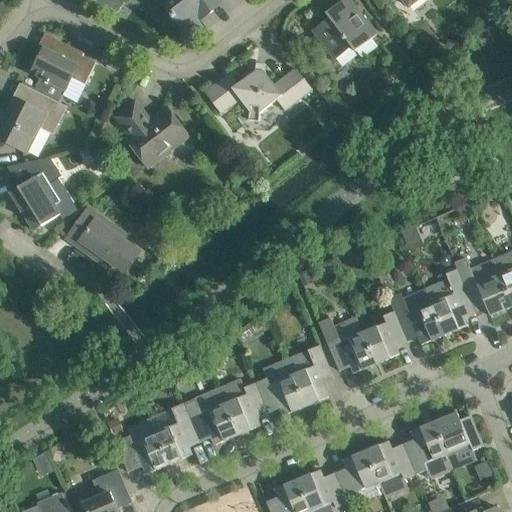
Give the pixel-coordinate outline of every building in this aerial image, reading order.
[(80,0),(98,9),(114,17),(124,4),(116,0),(80,0)] [(163,19),(168,20),(172,17),(182,31),(198,18),(200,21),(222,4),(219,0),(158,0),(159,0),(161,3),(157,5),(156,11),(163,19)] [(343,0),(326,14),(329,18),(312,31),(335,60),(351,48),(355,52),(377,35),(350,0),(343,0)] [(72,78),(85,85),(96,63),(83,57),(84,53),(53,38),(47,50),(44,49),(31,74),(65,91),(72,78)] [(285,111),(312,90),(296,69),(275,86),(265,73),(265,72),(255,71),(255,72),(238,85),(230,75),(205,94),(221,115),(240,100),(249,112),(248,121),(259,122),(260,114),(277,101),(285,111)] [(55,128),(56,126),(66,107),(32,90),(25,104),(16,99),(0,131),(0,140),(27,153),(35,137),(34,136),(39,126),(43,129),(44,130),(46,130),(47,131),(49,131),(50,131),(52,130),(53,130),(54,129),(55,128)] [(135,101),(114,117),(129,136),(125,139),(148,168),(189,137),(166,107),(150,120),(135,101)] [(99,123),(86,117),(82,125),(85,135),(92,138),(99,123)] [(10,193),(17,204),(34,231),(60,215),(44,188),(62,177),(50,158),(7,167),(19,187),(10,193)] [(66,239),(91,257),(95,252),(125,274),(140,253),(120,238),(123,233),(88,208),(66,239)] [(511,252),(493,261),(511,304),(511,252)] [(454,263),(457,271),(475,313),(487,309),(490,316),(511,307),(511,304),(493,261),(471,270),(466,258),(454,263)] [(306,271),(298,274),(303,285),(311,282),(306,271)] [(446,276),(448,281),(425,290),(445,335),(468,326),(464,318),(475,313),(457,271),(446,276)] [(394,312),(399,322),(406,340),(418,335),(422,345),(445,335),(425,290),(404,299),(402,294),(389,299),(394,312)] [(399,322),(394,312),(387,315),(392,325),(399,322)] [(330,318),(319,323),(340,372),(341,371),(340,369),(350,365),(353,374),(376,364),(363,333),(357,318),(334,327),(330,318)] [(363,333),(376,364),(399,354),(386,323),(363,333)] [(331,375),(332,375),(320,346),(286,360),(292,376),(306,407),(329,397),(320,377),(330,373),(331,375)] [(202,355),(190,360),(194,371),(206,366),(202,355)] [(263,380),(255,383),(268,414),(279,409),(282,417),(306,407),(292,376),(286,360),(263,370),(267,379),(263,380)] [(241,380),(218,390),(237,436),(260,426),(257,418),(268,414),(255,383),(244,388),(241,380)] [(200,443),(211,438),(214,446),(237,436),(218,390),(184,404),(200,443)] [(179,423),(156,433),(169,465),(192,455),(189,448),(200,443),(184,404),(173,409),(179,423)] [(457,413),(434,423),(453,470),(464,466),(477,460),(473,451),(476,450),(483,446),(472,418),(471,416),(470,416),(471,419),(461,423),(457,413)] [(118,418),(107,423),(112,435),(123,430),(118,418)] [(434,423),(411,432),(414,440),(403,445),(415,475),(428,470),(432,479),(453,470),(434,423)] [(169,465),(156,433),(129,444),(127,438),(119,441),(132,471),(133,471),(132,469),(142,464),(146,474),(169,465)] [(388,442),(365,451),(379,483),(385,499),(409,489),(405,479),(415,475),(403,445),(392,449),(388,442)] [(365,451),(342,461),(346,469),(335,474),(347,504),(355,501),(352,494),(379,483),(365,451)] [(492,461),(478,462),(479,477),(493,476),(492,461)] [(117,511),(116,509),(132,503),(118,470),(92,481),(99,497),(83,503),(86,511),(117,511)] [(320,470),(297,480),(310,511),(337,511),(334,502),(337,500),(340,507),(347,504),(335,474),(324,478),(320,470)] [(267,502),(270,511),(310,511),(297,480),(274,490),(278,500),(268,504),(267,502)] [(40,511),(69,511),(61,493),(37,503),(40,511)] [(478,497),(464,502),(468,511),(498,511),(496,507),(484,511),(482,508),(479,509),(475,499),(478,498),(478,497)]
